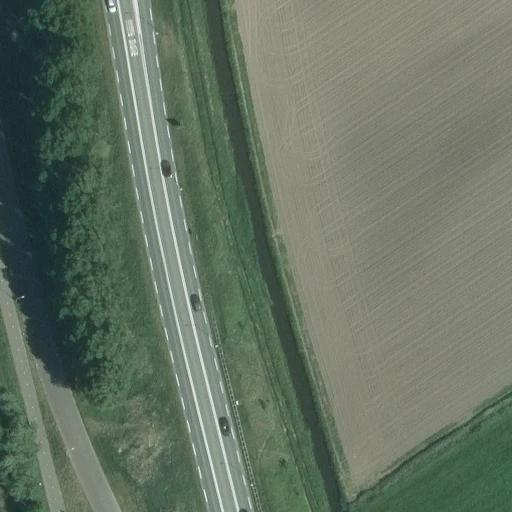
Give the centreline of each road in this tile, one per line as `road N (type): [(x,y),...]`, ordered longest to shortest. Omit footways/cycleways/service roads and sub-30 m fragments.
road 1 (primary): [(150,161),(229,511)]
road 2 (unclassified): [(107,511),(50,378),(0,179)]
road 3 (primary): [(117,0),(150,161)]
road 4 (primary): [(150,161),(140,0)]
